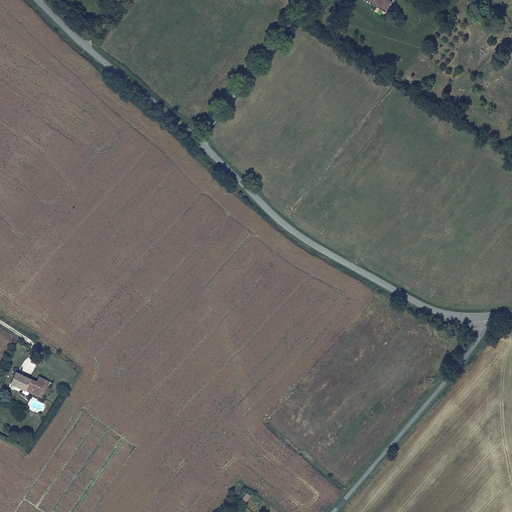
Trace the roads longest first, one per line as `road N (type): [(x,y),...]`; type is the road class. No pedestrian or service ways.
road 1 (unclassified): [(482,317),(414,302),(310,243),(198,140)]
road 2 (unclassified): [(332,511),(466,355),(482,317)]
road 3 (unclassified): [(198,140),(61,24)]
road 4 (unclassified): [(198,140),(307,0)]
